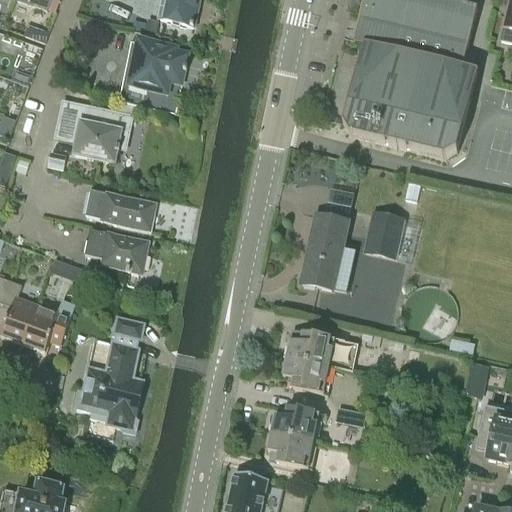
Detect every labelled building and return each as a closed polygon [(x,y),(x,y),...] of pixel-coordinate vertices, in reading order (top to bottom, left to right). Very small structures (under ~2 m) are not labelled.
[(14,0),(13,2),(46,15),(47,14),(51,0),(14,0)] [(51,0),(47,14),(54,16),(60,0),(51,0)] [(193,31),(199,0),(163,0),(158,24),(193,31)] [(477,11),(431,0),(364,0),(354,44),(362,46),(342,127),(349,139),(445,163),(456,156),(477,73),(462,70),(477,11)] [(511,0),(509,0),(506,16),(500,44),(511,46),(511,0)] [(186,75),(187,70),(185,70),(187,57),(176,54),(176,50),(137,42),(137,46),(130,45),(130,46),(118,106),(133,109),(175,117),(184,75),(186,75)] [(118,106),(116,115),(131,119),(133,109),(118,106)] [(60,117),(57,135),(77,140),(73,159),(114,168),(116,155),(119,156),(119,152),(124,153),(131,120),(67,107),(65,118),(60,117)] [(4,155),(0,167),(0,188),(5,190),(16,159),(4,155)] [(19,162),(15,173),(25,176),(29,165),(19,162)] [(408,187),(404,202),(416,204),(419,189),(408,187)] [(150,235),(155,209),(90,196),(85,222),(150,235)] [(402,222),(372,216),(364,254),(394,261),(402,222)] [(332,294),(347,225),(316,218),(301,287),(332,294)] [(90,235),(84,261),(103,264),(102,270),(141,278),(148,247),(90,235)] [(0,307),(9,285),(0,281),(0,307)] [(0,340),(22,348),(37,309),(17,302),(21,289),(9,285),(0,307),(11,311),(0,340)] [(57,316),(37,309),(22,348),(44,357),(55,328),(66,332),(75,309),(61,304),(57,316)] [(114,338),(140,343),(143,329),(117,323),(114,338)] [(284,362),(331,372),(353,377),(359,349),(301,337),(299,347),(288,344),(284,362)] [(75,414),(90,417),(91,417),(92,413),(109,416),(106,429),(115,431),(122,433),(122,435),(134,438),(137,425),(134,425),(143,385),(132,383),(138,353),(94,344),(83,399),(79,398),(75,414)] [(331,372),(284,362),(281,379),(292,381),(290,392),(326,399),(331,372)] [(471,367),(464,398),(480,402),(488,371),(471,367)] [(509,467),(511,451),(511,415),(483,409),(474,450),(487,453),(485,462),(508,467),(509,467)] [(269,437),(316,446),(322,419),(286,411),(284,421),(273,419),(269,437)] [(112,444),(115,431),(106,429),(109,416),(92,413),(91,417),(90,417),(85,438),(112,444)] [(316,446),(269,437),(265,454),(276,456),(274,466),(310,474),(316,446)] [(266,489),(267,485),(233,477),(225,511),(277,511),(282,492),(266,489)] [(0,511),(62,511),(63,506),(58,504),(61,490),(37,485),(34,500),(3,493),(0,508),(0,511)]
